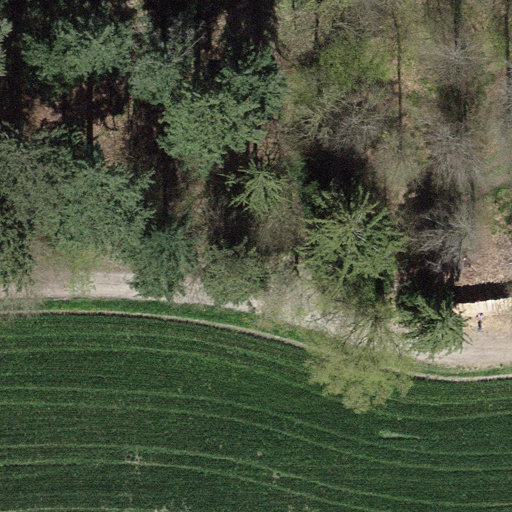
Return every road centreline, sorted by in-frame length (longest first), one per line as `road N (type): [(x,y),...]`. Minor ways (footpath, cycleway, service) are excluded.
road 1 (track): [(299,312),(81,283),(0,289)]
road 2 (track): [(299,312),(385,235),(511,166)]
road 3 (track): [(511,343),(447,344),(299,312)]
